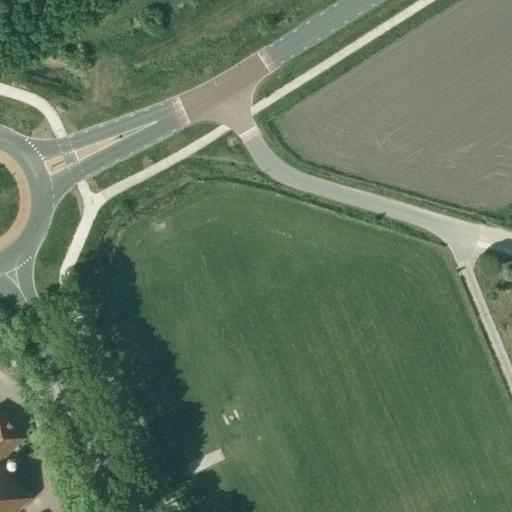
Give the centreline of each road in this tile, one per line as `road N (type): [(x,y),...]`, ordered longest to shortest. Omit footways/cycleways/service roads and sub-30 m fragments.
road 1 (unclassified): [(219,89),(274,169),(456,226)]
road 2 (tertiary): [(137,511),(5,260)]
road 3 (secondary): [(219,89),(360,0)]
